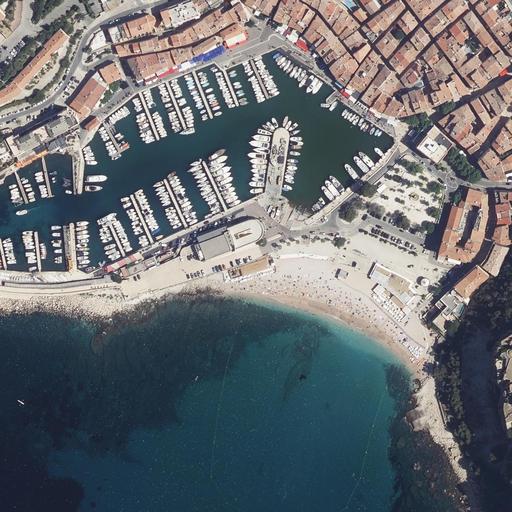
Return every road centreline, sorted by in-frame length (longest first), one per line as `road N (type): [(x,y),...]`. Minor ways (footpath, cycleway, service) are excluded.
road 1 (residential): [(272,29),(321,61),(339,93),(398,131)]
road 2 (residential): [(492,185),(493,226),(482,254),(423,311)]
road 3 (residential): [(136,90),(272,29)]
